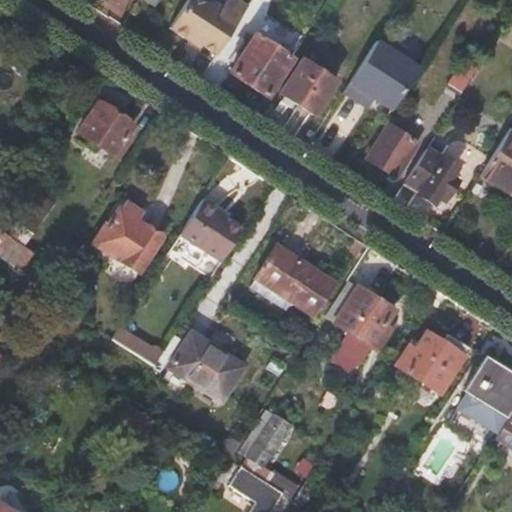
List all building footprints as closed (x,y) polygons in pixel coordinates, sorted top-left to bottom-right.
[(246,7),(235,0),(225,0),(221,8),(213,3),(204,5),(197,0),(187,0),(169,29),(189,42),(192,38),(200,44),(200,45),(215,55),(246,7)] [(226,73),(264,99),(290,58),(251,33),(226,73)] [(200,44),(192,38),(189,42),(198,48),(200,45),(200,44)] [(418,70),(375,42),(341,94),(358,104),(364,94),(372,100),(390,111),(418,70)] [(443,86),(459,96),(482,60),(465,50),(443,86)] [(291,59),(290,58),(264,99),(266,99),(291,59)] [(312,116),(335,81),(300,58),(278,94),(312,116)] [(372,100),(364,94),(358,104),(366,109),(372,100)] [(134,127),(96,103),(76,133),(113,157),(134,127)] [(394,178),(416,144),(389,126),(367,160),(394,178)] [(511,146),(501,140),(478,177),(511,198),(511,146)] [(457,167),(426,147),(401,185),(433,205),(436,200),(444,205),(459,180),(451,175),(457,167)] [(0,189),(0,203),(14,214),(40,175),(21,163),(15,171),(13,169),(0,189)] [(55,202),(35,189),(5,236),(7,237),(9,238),(22,247),(40,220),(42,221),(55,202)] [(217,209),(201,199),(178,235),(219,263),(239,231),(229,224),(214,214),(217,209)] [(142,215),(122,202),(93,245),(114,260),(106,272),(128,286),(159,238),(137,223),(142,215)] [(233,219),(217,209),(214,214),(229,224),(233,219)] [(22,247),(9,238),(0,251),(0,257),(14,266),(17,262),(24,267),(32,253),(22,247)] [(332,284),(273,246),(251,279),(310,319),(332,284)] [(394,310),(356,287),(332,324),(375,352),(389,330),(384,327),(394,310)] [(0,315),(0,336),(9,321),(0,315)] [(147,348),(116,327),(109,340),(151,368),(162,352),(156,348),(147,348)] [(463,358),(424,333),(413,349),(405,345),(392,366),(439,396),(463,358)] [(243,368),(190,334),(167,370),(219,403),(243,368)] [(330,359),(356,375),(371,351),(345,334),(330,359)] [(511,402),(511,379),(484,359),(464,391),(465,392),(488,407),(502,417),(511,402)] [(488,407),(465,392),(454,408),(469,418),(476,408),(483,413),(488,407)] [(151,422),(124,404),(115,419),(141,437),(151,422)] [(290,427),(272,414),(241,457),(261,470),(290,427)] [(511,416),(509,421),(507,419),(493,440),(511,451),(511,416)] [(270,511),(281,495),(239,468),(227,486),(255,503),(248,511),(270,511)]
